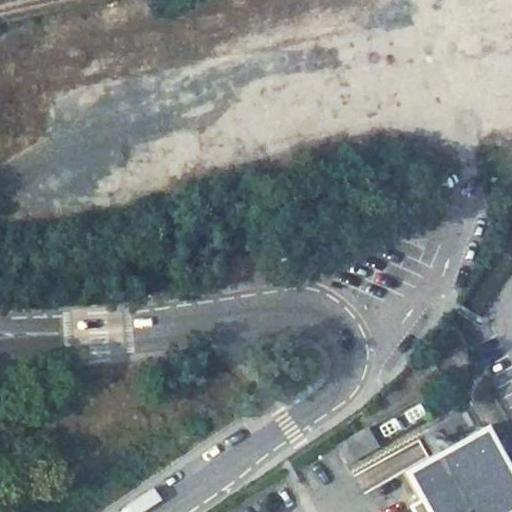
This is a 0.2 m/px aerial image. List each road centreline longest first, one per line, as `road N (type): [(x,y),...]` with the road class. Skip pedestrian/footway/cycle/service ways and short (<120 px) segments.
road 1 (unclassified): [(167,511),(345,389),(360,355),(357,338),(333,317),(300,315)]
road 2 (unclassified): [(0,344),(300,315)]
road 3 (unclassified): [(300,315),(0,323)]
